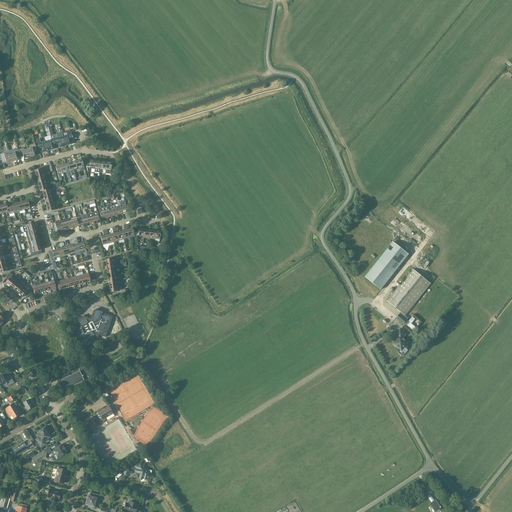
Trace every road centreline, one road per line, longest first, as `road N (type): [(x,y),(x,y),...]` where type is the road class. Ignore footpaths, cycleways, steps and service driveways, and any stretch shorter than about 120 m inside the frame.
road 1 (unclassified): [(429,469),(359,333),(351,288)]
road 2 (residential): [(19,315),(99,285),(87,232)]
